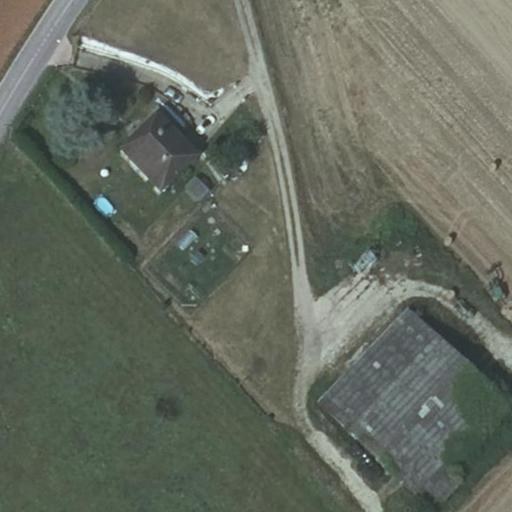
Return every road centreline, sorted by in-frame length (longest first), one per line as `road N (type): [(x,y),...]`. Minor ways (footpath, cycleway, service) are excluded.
road 1 (track): [(234,0),(305,343)]
road 2 (tertiary): [(0,113),(69,0)]
